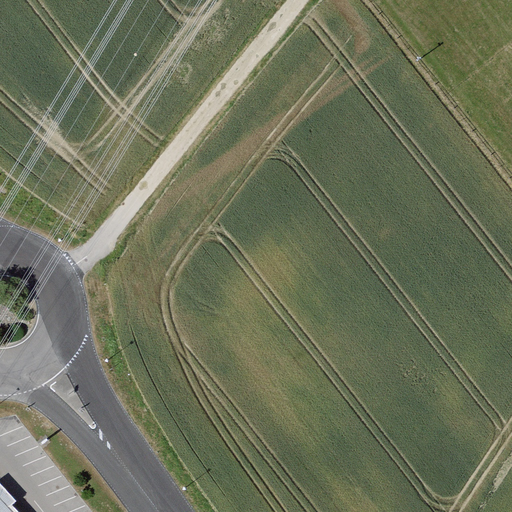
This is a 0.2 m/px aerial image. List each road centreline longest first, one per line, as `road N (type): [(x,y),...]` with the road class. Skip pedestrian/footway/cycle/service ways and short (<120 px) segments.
road 1 (track): [(53,280),(92,253),(299,0)]
road 2 (secondary): [(135,480),(63,316)]
road 3 (secondary): [(16,373),(135,480)]
